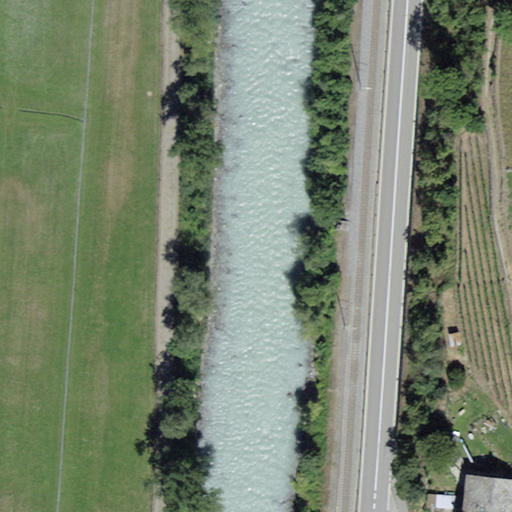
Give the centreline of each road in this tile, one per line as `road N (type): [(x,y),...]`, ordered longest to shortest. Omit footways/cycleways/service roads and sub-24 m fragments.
road 1 (secondary): [(373,511),(407,0)]
road 2 (unclassified): [(167,0),(159,511)]
